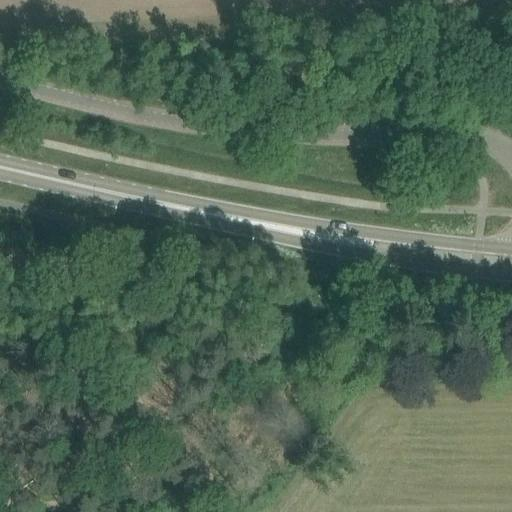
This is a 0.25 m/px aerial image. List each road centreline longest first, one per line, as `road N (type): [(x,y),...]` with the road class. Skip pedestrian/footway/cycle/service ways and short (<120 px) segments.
road 1 (unclassified): [(511,160),(478,139),(214,127),(0,80)]
road 2 (tertiary): [(511,261),(208,213),(0,166)]
